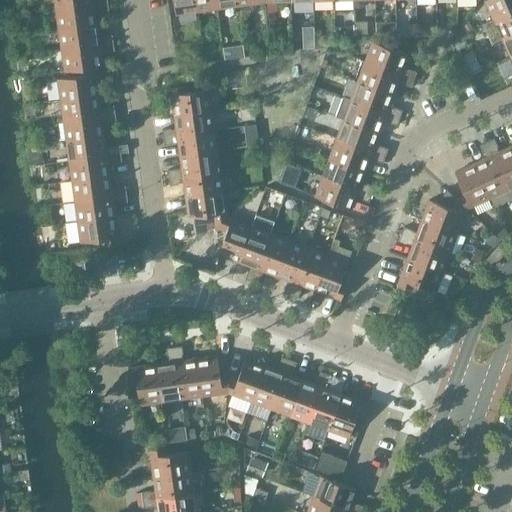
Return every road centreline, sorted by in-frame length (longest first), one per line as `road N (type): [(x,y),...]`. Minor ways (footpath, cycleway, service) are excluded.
road 1 (residential): [(336,354),(415,136),(511,95)]
road 2 (residential): [(159,293),(128,0)]
road 3 (residential): [(159,293),(196,297),(336,354)]
road 4 (residential): [(109,451),(94,304)]
road 5 (tertiary): [(511,266),(453,393)]
road 6 (tertiary): [(453,393),(409,511)]
road 7 (residential): [(336,354),(453,393)]
